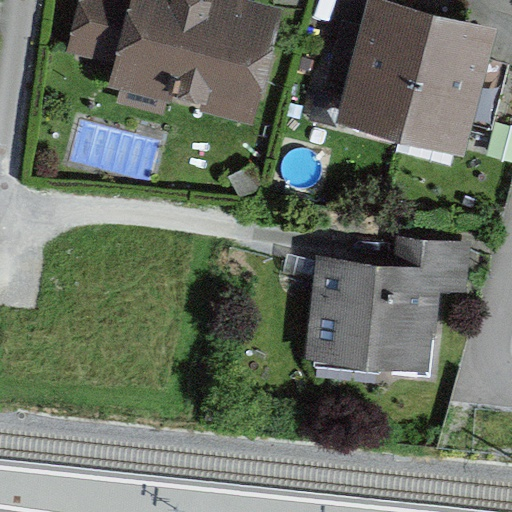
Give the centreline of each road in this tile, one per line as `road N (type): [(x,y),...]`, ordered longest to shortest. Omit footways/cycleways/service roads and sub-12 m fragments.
road 1 (residential): [(248,238),(155,221),(15,219),(0,196)]
road 2 (residential): [(0,170),(23,0)]
road 3 (residential): [(511,250),(477,387)]
